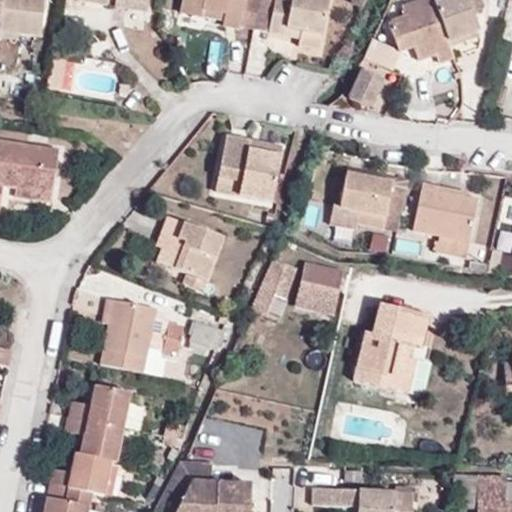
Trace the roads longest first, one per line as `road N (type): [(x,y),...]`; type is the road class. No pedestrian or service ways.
road 1 (residential): [(511,142),(338,119),(250,97),(194,103),(46,273)]
road 2 (residential): [(46,273),(2,511)]
road 3 (residential): [(511,300),(473,302),(374,285)]
